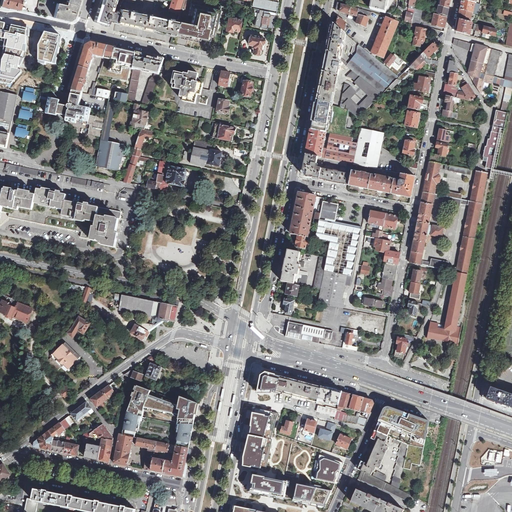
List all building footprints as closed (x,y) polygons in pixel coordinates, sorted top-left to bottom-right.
[(0,0),(0,5),(6,7),(10,8),(11,8),(14,9),(19,10),(20,0),(0,0)] [(100,0),(94,22),(107,26),(109,21),(116,22),(119,12),(115,11),(114,12),(112,11),(113,8),(115,0),(100,0)] [(172,0),(169,11),(177,14),(179,9),(182,2),(182,0),(172,0)] [(177,21),(173,35),(179,36),(179,35),(188,36),(187,38),(198,40),(198,38),(208,40),(210,31),(215,32),(221,6),(190,0),(183,0),(177,21)] [(245,0),(251,1),(251,4),(233,0),(232,4),(236,4),(241,6),(257,9),(276,13),(278,2),(266,0),(245,0)] [(371,0),(370,9),(386,13),(388,0),(371,0)] [(405,22),(412,23),(415,9),(416,0),(409,0),(408,9),(406,20),(405,19),(404,21),(405,22)] [(450,0),(439,0),(438,5),(439,5),(439,6),(449,9),(450,0)] [(460,10),(472,13),(477,14),(479,4),(476,3),(464,0),(462,0),(460,8),(460,10)] [(77,5),(67,2),(66,5),(60,3),(57,3),(54,18),(67,21),(73,17),(77,5)] [(347,13),(346,15),(347,15),(349,15),(349,14),(352,15),(357,16),(358,15),(360,8),(343,4),(340,11),(342,12),(344,12),(347,13)] [(449,9),(439,6),(438,14),(447,16),(449,9)] [(119,12),(116,22),(126,25),(140,28),(143,28),(165,33),(173,35),(177,21),(143,14),(120,9),(119,12)] [(276,13),(257,9),(255,25),(260,26),(260,28),(264,28),(267,28),(268,27),(272,28),(273,20),(276,20),(277,17),(277,14),(277,13),(276,13)] [(424,27),(424,26),(419,24),(422,11),(417,9),(415,9),(412,23),(415,24),(419,25),(424,27)] [(458,20),(470,23),(472,13),(460,10),(458,20)] [(360,14),(359,15),(356,23),(366,27),(367,27),(371,19),(369,18),(364,16),(360,14)] [(445,29),(447,17),(434,14),(433,19),(434,19),(433,25),(445,29)] [(335,16),(334,17),(333,23),(337,26),(346,33),(349,29),(349,28),(350,26),(347,24),(347,23),(347,22),(346,22),(344,20),(343,21),(339,18),(339,17),(335,16)] [(229,17),(226,30),(232,32),(232,30),(238,31),(240,19),(229,17)] [(382,27),(381,31),(377,39),(376,43),(372,53),(372,54),(374,54),(384,58),(399,23),(388,18),(386,18),(382,27)] [(466,34),(470,35),(471,32),(472,32),(472,31),(471,31),(473,24),(470,23),(458,20),(456,32),(466,34)] [(328,51),(346,66),(347,64),(346,63),(347,62),(341,58),(343,46),(345,46),(345,45),(344,45),(346,33),(337,26),(333,23),(333,24),(332,29),(330,41),(328,51)] [(29,29),(10,25),(10,31),(4,30),(2,38),(7,38),(0,63),(0,82),(10,87),(22,72),(27,53),(29,29)] [(485,27),(483,33),(487,34),(486,36),(488,36),(488,38),(489,38),(489,37),(491,37),(491,36),(495,37),(497,30),(485,27)] [(419,29),(416,28),(413,45),(420,46),(421,41),(424,42),(425,38),(426,34),(427,30),(419,29)] [(60,34),(42,30),(36,59),(53,63),(60,34)] [(249,36),(248,44),(252,45),(251,48),(253,49),(253,54),(258,55),(260,44),(262,44),(263,43),(264,39),(263,39),(263,38),(254,36),(249,36)] [(464,41),(454,39),(453,44),(464,49),(470,51),(474,52),(476,45),(464,41)] [(80,67),(90,70),(94,55),(96,56),(96,57),(104,59),(108,46),(92,42),(86,46),(80,67)] [(421,55),(424,59),(432,60),(433,56),(436,53),(437,54),(439,52),(437,50),(439,48),(435,44),(433,44),(426,51),(421,55)] [(392,82),(398,76),(359,45),(357,47),(356,54),(392,82)] [(476,45),(474,52),(471,63),(482,66),(487,47),(476,45)] [(109,101),(114,102),(115,99),(127,102),(137,54),(137,52),(108,46),(104,59),(101,68),(100,73),(96,83),(92,95),(109,98),(109,101)] [(492,49),(487,47),(482,66),(471,63),(469,70),(468,70),(466,71),(469,74),(470,75),(470,77),(474,82),(475,77),(484,79),(485,74),(492,49)] [(492,49),(485,74),(494,76),(501,51),(492,49)] [(323,73),(338,76),(339,70),(342,70),(342,67),(340,67),(341,65),(342,66),(346,69),(348,67),(347,66),(346,66),(328,51),(325,66),(323,73)] [(127,102),(134,104),(141,70),(152,72),(155,73),(154,78),(153,77),(150,79),(141,105),(147,106),(148,108),(165,58),(159,57),(159,59),(155,59),(142,56),(143,54),(137,52),(137,54),(127,102)] [(386,88),(387,88),(392,82),(356,54),(351,59),(352,60),(386,88)] [(384,65),(385,64),(390,67),(396,58),(392,55),(391,54),(383,64),(384,65)] [(408,68),(422,71),(422,69),(420,69),(426,62),(438,64),(438,61),(432,60),(424,59),(421,55),(420,56),(408,68)] [(381,94),(386,88),(352,60),(347,66),(348,67),(352,71),(381,94)] [(451,73),(458,75),(459,71),(459,70),(456,66),(453,61),(450,61),(448,69),(448,71),(448,73),(451,73)] [(72,90),(83,93),(85,85),(86,85),(87,83),(88,84),(89,82),(86,81),(90,70),(80,67),(73,90),(72,90)] [(222,71),(219,86),(227,87),(230,73),(222,71)] [(358,118),(370,106),(373,103),(381,95),(381,94),(352,71),(346,77),(344,84),(348,85),(349,85),(350,87),(343,94),(348,99),(343,104),(346,105),(346,109),(349,110),(358,118)] [(396,80),(401,80),(408,74),(405,71),(399,77),(396,80)] [(175,72),(172,84),(174,85),(173,88),(182,90),(180,97),(184,98),(183,100),(196,103),(198,95),(199,95),(200,89),(202,83),(197,82),(199,74),(190,72),(189,74),(184,73),(184,74),(175,72)] [(315,100),(332,105),(338,76),(323,73),(321,85),(318,100),(315,100)] [(448,85),(449,85),(456,86),(456,83),(457,79),(458,75),(451,73),(451,76),(449,76),(448,85)] [(482,84),(483,82),(487,82),(492,83),(494,76),(485,74),(484,79),(475,77),(474,82),(474,83),(480,93),(480,92),(482,84)] [(511,88),(511,80),(508,80),(505,79),(494,76),(492,83),(494,84),(500,85),(506,87),(511,88)] [(430,83),(430,79),(420,77),(418,83),(418,84),(429,86),(430,83)] [(389,87),(392,89),(396,85),(397,86),(402,81),(401,80),(396,80),(389,87)] [(469,100),(473,98),(474,98),(476,97),(466,81),(463,83),(464,84),(462,85),(463,87),(462,88),(465,92),(458,91),(456,98),(461,99),(469,100)] [(244,82),(242,95),(251,97),(253,83),(246,82),(244,82)] [(415,83),(413,90),(428,93),(428,92),(429,86),(418,84),(415,83)] [(339,107),(346,109),(346,105),(343,104),(348,99),(343,94),(350,87),(349,85),(348,85),(344,84),(339,107)] [(443,95),(447,96),(452,97),(456,98),(458,91),(459,87),(456,86),(449,85),(448,85),(445,84),(445,85),(444,90),(444,91),(443,95)] [(493,93),(497,95),(500,85),(494,84),(493,87),(492,93),(493,93)] [(508,113),(511,92),(511,88),(506,87),(501,111),(508,113)] [(35,89),(33,89),(32,93),(25,92),(23,100),(27,101),(27,100),(29,100),(29,101),(33,102),(33,99),(36,100),(36,96),(34,95),(35,94),(34,94),(35,89)] [(72,90),(70,103),(71,103),(70,104),(69,104),(69,105),(68,105),(68,106),(59,105),(60,100),(49,98),(46,113),(57,115),(67,118),(66,121),(76,123),(76,122),(90,124),(88,134),(101,137),(105,118),(90,115),(91,108),(80,106),(83,93),(72,90)] [(0,118),(13,121),(18,95),(2,92),(0,91),(0,118)] [(410,96),(408,108),(419,111),(419,110),(422,110),(423,106),(426,107),(426,105),(422,104),(423,99),(410,96)] [(457,117),(458,113),(453,112),(455,101),(461,102),(461,99),(456,98),(452,97),(447,96),(443,114),(457,117)] [(96,167),(118,171),(122,172),(131,144),(131,127),(136,104),(134,104),(127,102),(115,99),(114,102),(109,101),(102,137),(96,167)] [(220,100),(217,114),(226,116),(227,114),(230,102),(220,100)] [(315,113),(312,129),(328,132),(332,106),(318,101),(317,105),(315,113)] [(141,129),(142,129),(144,130),(145,125),(146,125),(148,113),(144,112),(144,111),(139,110),(140,105),(136,104),(131,127),(141,129)] [(345,128),(349,112),(332,106),(328,132),(352,136),(352,130),(345,128)] [(29,108),(28,111),(22,110),(21,110),(19,118),(23,119),(24,118),(25,118),(25,119),(29,120),(29,118),(32,118),(33,114),(30,113),(31,112),(30,112),(31,108),(29,108)] [(508,113),(495,110),(495,113),(490,131),(498,133),(499,128),(504,129),(508,113)] [(407,119),(406,122),(405,126),(417,128),(417,126),(420,127),(420,123),(423,123),(423,121),(421,120),(422,116),(420,115),(420,114),(408,111),(407,119)] [(0,146),(7,148),(13,121),(0,118),(0,146)] [(219,124),(213,123),(212,129),(213,130),(211,138),(232,142),(233,135),(235,135),(237,128),(219,124)] [(25,126),(25,129),(18,128),(16,136),(20,137),(20,136),(21,136),(21,137),(26,138),(26,136),(28,136),(29,132),(27,132),(27,130),(27,126),(25,126)] [(353,164),(361,166),(377,169),(380,151),(378,151),(380,141),(383,142),(385,134),(360,129),(358,138),(353,164)] [(438,140),(450,142),(451,137),(445,136),(446,130),(440,129),(439,134),(439,135),(438,140)] [(307,155),(318,157),(321,157),(323,147),(323,146),(326,132),(312,130),(308,148),(307,155)] [(491,148),(497,150),(500,133),(498,133),(490,131),(489,139),(487,139),(485,146),(484,146),(482,157),(487,158),(486,162),(485,168),(493,170),(495,157),(490,155),(488,155),(489,148),(491,148)] [(133,156),(139,157),(140,152),(146,134),(141,133),(133,156)] [(353,164),(358,138),(330,133),(327,145),(327,148),(325,158),(325,159),(341,162),(347,163),(353,164)] [(405,136),(404,140),(405,140),(404,145),(405,145),(403,153),(414,156),(415,150),(416,150),(417,149),(414,148),(415,143),(416,138),(405,136)] [(191,164),(205,167),(205,164),(220,167),(223,153),(212,151),(213,144),(195,140),(193,153),(191,161),(191,164)] [(437,143),(437,147),(436,147),(436,150),(435,155),(431,154),(431,157),(431,158),(430,161),(438,163),(439,156),(446,157),(448,145),(437,143)] [(250,157),(251,152),(231,148),(230,152),(237,154),(237,155),(250,157)] [(191,161),(193,153),(185,151),(183,159),(191,161)] [(319,179),(321,169),(317,168),(318,164),(316,164),(317,159),(318,157),(307,155),(306,160),(305,161),(305,163),(304,165),(303,171),(304,173),(306,175),(307,176),(319,179)] [(124,182),(130,184),(139,157),(133,156),(124,182)] [(341,162),(325,159),(325,158),(321,157),(318,157),(317,159),(324,160),(323,162),(340,165),(341,162)] [(148,187),(156,189),(163,190),(164,183),(183,186),(185,179),(188,179),(190,178),(190,174),(189,172),(186,172),(186,170),(170,167),(171,164),(161,161),(157,182),(149,181),(148,187)] [(431,235),(442,237),(444,227),(433,225),(433,226),(431,226),(430,225),(429,225),(429,224),(430,224),(430,223),(431,220),(430,220),(430,219),(430,217),(434,198),(434,197),(435,196),(435,195),(435,194),(437,184),(440,182),(440,181),(440,179),(441,177),(439,175),(439,174),(440,166),(443,166),(443,169),(445,170),(446,170),(448,170),(449,171),(455,172),(460,173),(466,174),(470,175),(471,170),(472,170),(446,165),(441,164),(438,163),(430,161),(427,176),(424,192),(422,203),(419,217),(418,221),(417,225),(414,239),(412,252),(410,263),(421,265),(421,263),(421,262),(422,260),(425,242),(426,240),(426,238),(427,239),(428,236),(428,235),(427,235),(427,234),(431,235)] [(8,169),(37,175),(38,170),(9,164),(8,169)] [(394,172),(377,169),(361,166),(360,169),(373,171),(374,172),(386,175),(388,174),(393,175),(394,172)] [(371,172),(353,168),(351,175),(349,185),(368,189),(371,172)] [(342,184),(345,173),(338,172),(338,171),(333,170),(333,171),(321,169),(319,179),(320,179),(325,180),(327,181),(333,182),(336,182),(342,184)] [(416,173),(399,169),(397,177),(393,176),(390,194),(411,198),(416,173)] [(440,328),(439,328),(439,326),(438,326),(438,324),(439,323),(430,322),(426,337),(458,344),(461,327),(457,327),(467,274),(474,239),(475,238),(486,180),(488,173),(477,171),(474,185),(471,201),(471,202),(470,203),(470,204),(466,224),(466,226),(464,233),(464,236),(461,247),(461,249),(457,267),(456,272),(455,275),(455,277),(455,279),(453,288),(453,290),(451,298),(451,300),(445,325),(445,326),(445,329),(440,328)] [(374,172),(371,172),(368,189),(390,194),(393,176),(386,175),(374,172)] [(349,185),(351,175),(348,174),(345,173),(342,184),(343,184),(346,184),(349,185)] [(72,177),(71,182),(103,188),(104,183),(100,182),(72,177)] [(38,189),(36,195),(18,191),(17,192),(5,190),(3,201),(0,200),(0,211),(0,212),(2,212),(10,213),(9,217),(41,224),(82,232),(81,237),(93,239),(102,240),(101,243),(114,245),(117,233),(115,233),(118,218),(120,219),(121,212),(95,207),(65,201),(66,194),(59,193),(49,191),(38,189)] [(444,196),(445,196),(449,197),(451,198),(454,198),(461,200),(462,200),(463,194),(445,191),(444,196)] [(299,193),(296,192),(297,193),(296,194),(296,197),(293,210),(292,214),(289,231),(288,233),(291,234),(299,193)] [(300,236),(308,237),(316,196),(299,193),(291,234),(300,236)] [(308,237),(311,238),(314,219),(316,213),(316,209),(318,199),(319,197),(316,196),(308,237)] [(443,200),(442,204),(460,208),(460,206),(461,205),(461,204),(461,201),(461,200),(454,198),(451,198),(449,197),(449,199),(444,198),(443,198),(443,200)] [(324,271),(352,277),(362,228),(351,226),(350,225),(339,223),(338,223),(335,223),(335,221),(336,220),(337,213),(338,205),(339,205),(339,204),(333,203),(329,203),(328,203),(325,202),(325,201),(326,198),(324,198),(322,207),(321,214),(320,220),(316,239),(330,242),(327,258),(324,271)] [(386,214),(385,214),(371,211),(369,223),(380,226),(384,227),(386,214)] [(386,214),(384,227),(396,229),(398,216),(386,214)] [(373,238),(376,239),(381,239),(383,232),(379,231),(377,231),(376,235),(373,234),(372,238),(373,238)] [(289,238),(292,238),(291,246),(305,249),(306,244),(311,245),(312,242),(307,241),(308,237),(300,236),(291,234),(288,233),(288,237),(289,238)] [(381,239),(376,239),(375,247),(372,246),(372,248),(374,248),(374,250),(376,250),(375,251),(381,252),(384,240),(381,239)] [(384,240),(381,252),(386,253),(386,251),(389,251),(390,247),(391,241),(384,240)] [(399,253),(399,250),(398,249),(397,251),(392,249),(392,250),(392,252),(390,252),(391,247),(390,247),(389,251),(386,251),(386,253),(384,262),(386,262),(390,263),(398,264),(398,263),(399,259),(399,258),(400,256),(400,253),(399,253)] [(287,283),(288,283),(295,284),(296,278),(297,275),(299,275),(301,265),(299,264),(301,253),(288,250),(286,249),(285,249),(285,250),(288,250),(286,259),(284,268),(283,272),(282,276),(282,277),(282,280),(281,281),(279,281),(287,283)] [(299,285),(306,253),(301,253),(299,264),(301,265),(299,275),(297,275),(296,278),(299,278),(298,285),(299,285)] [(321,289),(324,271),(327,258),(306,253),(299,285),(301,285),(321,289)] [(449,266),(449,262),(431,258),(430,262),(430,264),(430,265),(430,266),(430,267),(443,269),(445,270),(446,270),(446,268),(448,268),(449,266)] [(390,263),(386,262),(384,272),(381,271),(380,273),(377,272),(376,277),(383,278),(386,279),(392,280),(395,280),(396,275),(397,272),(397,270),(398,264),(390,263)] [(361,274),(368,275),(370,267),(363,266),(361,274)] [(421,268),(421,271),(414,270),(413,275),(412,274),(411,274),(411,276),(413,276),(412,281),(420,282),(421,279),(422,279),(423,275),(422,274),(422,271),(427,272),(427,269),(421,268)] [(385,289),(383,296),(391,297),(391,298),(391,297),(393,292),(393,291),(390,291),(392,280),(386,279),(383,278),(382,283),(380,283),(379,288),(385,289)] [(421,284),(411,282),(409,292),(411,293),(419,294),(421,284)] [(288,283),(288,284),(288,286),(286,294),(297,296),(298,291),(299,285),(298,285),(295,284),(288,283)] [(71,284),(70,289),(82,291),(82,289),(84,290),(86,290),(82,302),(86,303),(87,303),(91,288),(90,288),(71,284)] [(0,311),(5,313),(5,314),(7,314),(11,316),(13,317),(13,316),(28,322),(33,309),(18,303),(19,301),(11,298),(9,303),(6,302),(8,297),(0,293),(0,311)] [(116,293),(114,299),(122,301),(120,310),(126,311),(151,316),(152,317),(154,317),(161,319),(162,319),(171,321),(175,322),(178,306),(170,305),(170,304),(160,303),(156,302),(123,295),(116,293)] [(366,298),(365,305),(382,309),(383,302),(366,298)] [(284,316),(291,317),(294,306),(295,306),(295,303),(294,303),(295,301),(297,302),(297,299),(295,299),(295,301),(285,299),(282,312),(285,313),(284,316)] [(419,303),(417,312),(421,312),(422,307),(426,308),(425,311),(427,312),(430,305),(431,302),(423,300),(422,304),(419,303)] [(439,300),(435,311),(445,314),(448,304),(439,300)] [(410,314),(416,316),(417,312),(419,303),(410,301),(409,307),(411,307),(411,309),(410,312),(410,314)] [(73,339),(78,330),(84,334),(91,324),(79,317),(73,326),(68,333),(73,339)] [(148,323),(137,322),(131,333),(137,336),(136,336),(143,340),(145,336),(148,337),(150,333),(147,331),(146,330),(148,323)] [(333,331),(289,322),(288,325),(286,337),(319,343),(320,338),(331,340),(333,331)] [(147,331),(150,333),(160,326),(158,323),(147,331)] [(356,351),(357,351),(358,346),(351,345),(354,334),(359,335),(360,331),(346,328),(345,335),(343,348),(342,348),(351,350),(356,351)] [(396,333),(395,337),(398,338),(397,343),(394,357),(402,359),(403,359),(405,349),(407,349),(408,340),(413,341),(414,337),(396,333)] [(51,347),(46,342),(38,349),(41,355),(42,354),(51,347)] [(56,372),(63,365),(68,370),(81,357),(66,342),(48,361),(56,372)] [(151,363),(146,376),(157,380),(162,367),(151,363)] [(132,376),(132,378),(141,381),(143,375),(134,371),(132,376)] [(277,391),(281,376),(272,374),(266,373),(262,375),(260,385),(258,392),(272,393),(273,390),(277,391)] [(277,391),(318,402),(319,398),(322,387),(290,378),(281,376),(277,391)] [(110,385),(102,390),(108,398),(115,393),(113,390),(110,385)] [(72,393),(67,386),(60,391),(65,398),(72,393)] [(138,386),(128,412),(141,416),(143,417),(144,411),(178,423),(178,424),(179,424),(180,424),(194,425),(198,403),(181,396),(179,401),(138,386)] [(511,407),(511,394),(489,386),(484,391),(482,397),(511,407)] [(322,387),(319,398),(328,401),(327,403),(330,403),(330,401),(339,404),(342,392),(322,387)] [(102,390),(91,399),(97,407),(108,398),(102,390)] [(342,392),(339,404),(338,406),(349,409),(353,395),(342,392)] [(353,395),(349,409),(360,412),(364,398),(353,395)] [(360,412),(363,412),(370,414),(374,404),(373,400),(364,398),(360,412)] [(44,405),(48,410),(54,406),(50,400),(44,405)] [(79,408),(84,414),(92,408),(88,403),(87,402),(86,403),(79,408)] [(317,412),(335,417),(336,414),(337,410),(326,407),(319,405),(317,412)] [(388,436),(394,438),(409,445),(403,468),(411,470),(412,463),(420,465),(429,422),(425,420),(390,407),(387,408),(384,410),(375,430),(388,436)] [(79,408),(72,414),(77,420),(84,414),(79,408)] [(271,439),(278,413),(267,411),(263,410),(255,408),(255,411),(252,423),(248,446),(245,459),(244,465),(266,469),(272,440),(271,439)] [(127,411),(123,435),(133,437),(135,437),(136,431),(134,431),(135,428),(136,428),(139,429),(140,421),(141,416),(128,412),(127,411)] [(346,422),(346,420),(347,417),(336,414),(335,417),(335,419),(346,422)] [(66,419),(70,425),(71,426),(73,428),(76,425),(69,416),(66,419)] [(366,421),(362,420),(362,418),(359,417),(357,423),(365,426),(366,421)] [(66,419),(60,422),(66,430),(71,426),(70,425),(66,419)] [(306,430),(311,432),(315,433),(318,422),(309,419),(306,430)] [(287,421),(285,428),(283,427),(281,432),(290,435),(294,423),(287,421)] [(54,428),(59,435),(66,430),(60,422),(54,428)] [(113,441),(114,439),(109,432),(107,430),(104,426),(103,424),(101,426),(96,430),(90,433),(89,436),(94,437),(103,439),(113,441)] [(189,448),(194,425),(180,424),(179,424),(178,429),(176,436),(178,437),(178,440),(177,445),(189,448)] [(54,438),(59,439),(60,436),(59,435),(54,428),(35,442),(34,447),(51,450),(53,441),(51,441),(54,438)] [(388,436),(375,430),(371,438),(378,441),(368,464),(362,461),(358,469),(362,471),(371,475),(373,469),(375,470),(377,466),(380,467),(389,447),(386,445),(387,441),(386,441),(388,436)] [(120,434),(114,463),(127,466),(133,437),(123,435),(120,434)] [(341,435),(337,444),(345,448),(345,447),(348,448),(349,445),(350,446),(352,439),(341,435)] [(53,440),(54,438),(51,441),(53,441),(51,450),(64,453),(66,444),(66,443),(60,442),(59,441),(53,440)] [(152,470),(154,458),(156,450),(157,442),(138,438),(137,446),(150,448),(145,469),(152,470)] [(399,489),(403,468),(409,445),(394,438),(393,442),(398,444),(399,443),(401,444),(399,449),(400,449),(398,455),(399,456),(396,462),(397,463),(394,469),(396,470),(393,476),(394,477),(392,481),(393,481),(391,485),(399,489)] [(102,447),(99,460),(109,462),(113,441),(103,439),(102,447)] [(177,445),(157,442),(156,450),(175,454),(177,445)] [(70,444),(66,443),(66,444),(64,453),(77,455),(79,446),(70,444)] [(85,457),(99,460),(102,447),(88,444),(85,457)] [(189,448),(177,445),(175,454),(174,459),(171,458),(170,461),(165,460),(163,473),(182,478),(188,455),(190,455),(191,449),(189,448)] [(511,460),(498,458),(500,448),(479,445),(478,453),(471,452),(469,463),(511,469),(511,460)] [(335,483),(344,463),(320,455),(315,479),(335,483)] [(163,473),(165,460),(154,458),(152,470),(163,473)] [(0,466),(0,481),(10,475),(4,464),(0,466)] [(404,499),(407,501),(408,501),(411,495),(401,490),(399,489),(391,485),(385,482),(373,476),(371,475),(362,471),(358,479),(383,491),(384,490),(404,499)] [(385,482),(387,476),(382,473),(378,471),(377,472),(375,471),(373,476),(385,482)] [(251,491),(285,497),(288,482),(266,477),(254,475),(252,483),(253,483),(251,491)] [(295,499),(325,506),(330,495),(331,495),(332,493),(331,493),(332,491),(298,484),(295,499)] [(39,501),(91,511),(135,511),(136,509),(127,507),(128,504),(124,503),(123,506),(107,503),(104,503),(101,502),(101,498),(97,498),(97,501),(74,497),(75,493),(71,492),(70,496),(48,491),(49,488),(45,487),(44,491),(35,489),(33,499),(33,500),(39,501)] [(147,488),(141,511),(146,511),(151,489),(147,488)] [(369,494),(357,489),(351,502),(374,511),(403,511),(404,510),(392,505),(393,504),(389,502),(389,503),(372,496),(372,495),(369,493),(369,494)] [(251,491),(251,493),(284,500),(285,497),(251,491)] [(33,500),(27,499),(27,503),(26,506),(37,508),(38,506),(39,501),(33,500)] [(325,506),(295,499),(294,502),(324,508),(325,506)]
